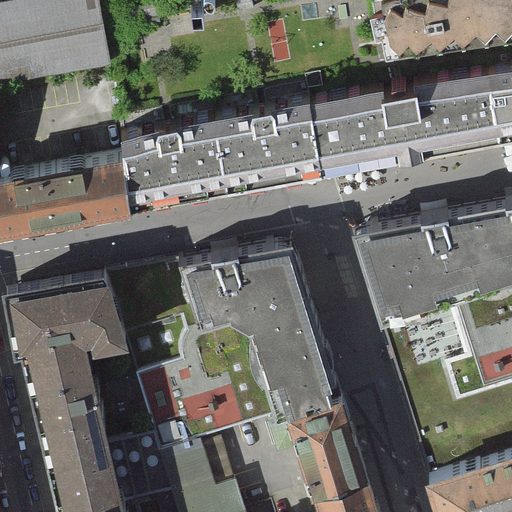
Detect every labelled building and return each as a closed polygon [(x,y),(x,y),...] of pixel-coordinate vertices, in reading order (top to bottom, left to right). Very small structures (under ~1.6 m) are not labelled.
[(511,0),(425,0),(425,3),(413,0),(403,0),(401,9),(387,2),(382,12),(388,37),(397,45),(406,37),(413,44),(428,30),(439,42),(452,28),(462,38),(475,26),(484,34),(494,22),(503,32),(511,24),(511,0)] [(511,52),(308,84),(322,164),(511,128),(511,52)] [(308,84),(121,119),(135,197),(322,164),(308,84)] [(511,511),(511,196),(354,224),(395,354),(445,511),(511,511)] [(72,511),(388,511),(378,470),(368,472),(364,456),(347,390),(333,394),(293,242),(14,288),(26,341),(30,340),(72,511)]
